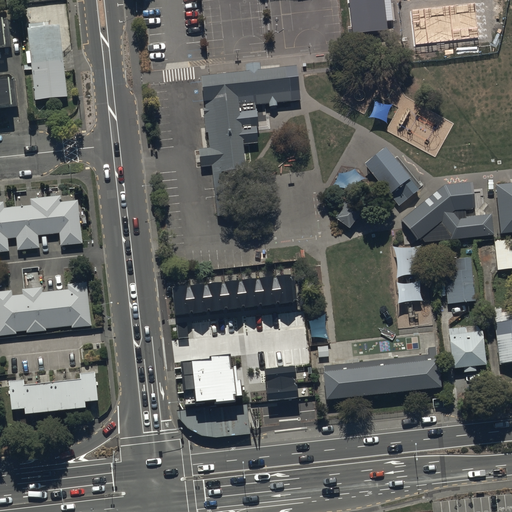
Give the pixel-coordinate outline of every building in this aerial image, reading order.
[(364,0),(364,1),(339,4),(342,34),(397,28),(393,0),(364,0)] [(0,49),(12,48),(9,19),(4,20),(3,17),(0,17),(0,49)] [(29,28),(27,28),(31,64),(64,60),(60,24),(44,26),(43,22),(29,24),(29,28)] [(64,60),(31,64),(35,100),(68,96),(64,60)] [(246,71),(202,76),(210,148),(200,149),(202,166),(213,164),(218,215),(252,211),(244,144),(258,142),(257,127),(259,127),(257,108),(256,108),(256,105),(269,103),(270,106),(277,105),(277,102),(300,100),(296,65),(261,69),(260,62),(246,64),(246,71)] [(9,77),(0,78),(0,106),(12,105),(9,77)] [(386,147),(365,163),(399,206),(420,189),(386,147)] [(471,182),(444,185),(403,219),(420,239),(422,237),(426,241),(494,234),(491,214),(466,217),(465,209),(474,208),(471,182)] [(511,182),(496,184),(501,233),(511,232),(511,182)] [(3,201),(0,201),(0,251),(10,251),(8,238),(16,237),(18,250),(39,248),(38,235),(59,233),(61,245),(82,243),(78,200),(61,202),(61,195),(31,199),(31,205),(4,208),(3,201)] [(343,208),(336,218),(350,228),(363,210),(346,198),(341,206),(343,208)] [(511,238),(494,241),(498,270),(511,267),(511,238)] [(455,271),(445,272),(448,304),(476,301),(471,257),(453,259),(455,271)] [(292,268),(172,282),(175,316),(296,302),(292,268)] [(12,290),(0,291),(0,335),(15,334),(15,331),(27,330),(27,332),(45,330),(45,328),(71,325),(71,328),(92,326),(87,282),(66,284),(67,288),(43,292),(42,287),(22,289),(23,294),(13,295),(12,290)] [(511,320),(493,322),(497,363),(511,361),(511,320)] [(483,331),(449,335),(453,368),(487,364),(483,331)] [(318,347),(319,358),(329,357),(328,347),(318,347)] [(210,358),(181,361),(185,404),(215,401),(216,403),(237,401),(236,397),(243,396),(241,379),(238,380),(235,356),(231,356),(231,354),(210,356),(210,358)] [(438,359),(324,372),(326,399),(441,387),(438,359)] [(295,365),(264,369),(268,401),(299,397),(295,365)] [(23,379),(9,381),(12,408),(24,407),(25,415),(86,407),(86,401),(98,400),(94,372),(80,373),(81,379),(24,385),(23,379)] [(247,404),(179,410),(181,417),(183,422),(187,426),(192,430),(199,434),(208,436),(222,437),(251,434),(250,428),(247,404)]
